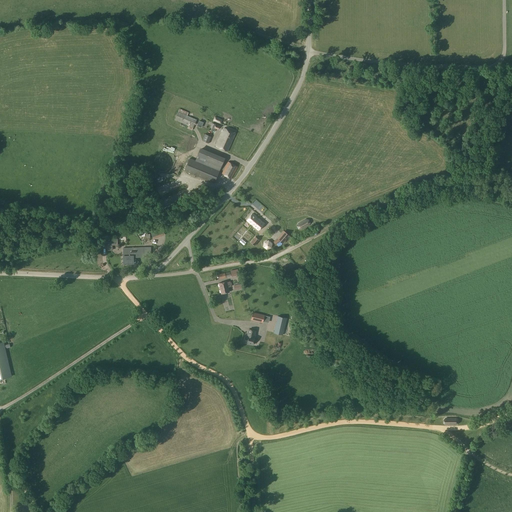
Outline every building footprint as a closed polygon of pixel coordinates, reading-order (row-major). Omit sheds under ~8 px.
[(192,127),(195,120),(195,119),(178,111),(174,119),(188,125),(192,127)] [(218,129),(219,126),(212,123),(209,130),(214,132),(215,128),(218,129)] [(228,151),(235,133),(224,128),(216,146),(228,151)] [(208,143),(211,136),(205,133),(202,140),(208,143)] [(220,170),(225,156),(201,146),(195,160),(190,158),(184,170),(214,183),(220,170)] [(154,162),(154,163),(154,164),(154,165),(154,166),(155,167),(155,168),(156,169),(157,170),(158,171),(159,171),(159,172),(160,172),(161,172),(162,172),(163,172),(164,172),(165,172),(166,172),(166,171),(167,171),(168,171),(168,170),(169,170),(169,169),(170,168),(171,167),(171,166),(171,165),(171,164),(171,163),(171,162),(171,161),(171,160),(170,159),(170,158),(169,158),(169,157),(168,157),(168,156),(167,156),(166,155),(165,155),(164,155),(163,155),(162,155),(161,155),(160,155),(159,155),(159,156),(158,156),(157,156),(157,157),(156,157),(156,158),(155,159),(155,160),(154,161),(154,162)] [(230,178),(237,166),(230,162),(223,174),(230,178)] [(165,182),(168,188),(174,185),(171,179),(165,182)] [(177,188),(173,190),(178,199),(182,197),(177,188)] [(264,223),(252,214),(247,220),(258,230),(264,223)] [(308,220),(306,220),(298,223),(297,226),(299,229),(301,229),(309,225),(310,223),(308,220)] [(290,236),(284,232),(278,239),(274,242),(276,244),(281,241),(284,244),(290,236)] [(259,240),(255,237),(250,242),(254,246),(259,240)] [(123,256),(124,263),(133,263),(133,255),(151,255),(151,247),(123,248),(123,256)] [(227,282),(226,281),(219,283),(221,293),(229,292),(228,287),(231,286),(230,281),(227,282)] [(263,315),(252,313),(250,320),(262,322),(263,315)] [(283,335),(287,318),(277,316),(273,333),(283,335)] [(253,337),(255,331),(248,329),(247,336),(245,335),(243,343),(253,345),(254,337),(253,337)] [(3,342),(0,342),(0,378),(11,376),(3,342)] [(502,351),(498,352),(498,355),(509,351),(508,346),(501,349),(502,351)] [(511,356),(500,360),(509,395),(511,394),(511,356)] [(490,363),(473,368),(479,393),(481,404),(499,400),(490,363)]
